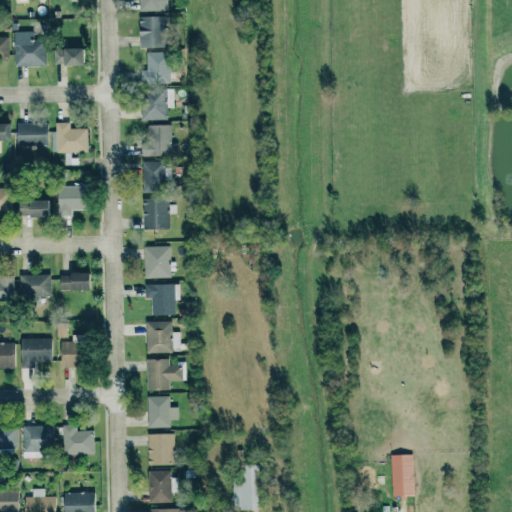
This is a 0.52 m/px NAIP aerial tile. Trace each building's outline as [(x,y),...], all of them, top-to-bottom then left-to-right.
[(163,0),(138,0),(139,12),(164,11),(163,0)] [(138,47),(162,48),(162,17),(139,16),(138,47)] [(14,66),(46,65),(45,43),(35,43),(35,31),(14,32),(14,66)] [(9,37),(0,37),(0,60),(9,61),(9,37)] [(53,65),(80,65),(81,49),(53,48),(53,65)] [(145,83),(170,82),(168,53),(143,54),(145,83)] [(173,89),(140,89),(140,120),(167,119),(167,108),(174,108),(173,89)] [(47,122),(16,123),(17,146),(47,145),(47,122)] [(87,128),(70,129),(70,122),(56,122),(56,131),(51,131),(52,152),(88,152),(87,128)] [(0,152),(1,153),(1,141),(9,141),(9,124),(0,123),(0,152)] [(143,156),(176,156),(176,143),(170,143),(171,125),(143,124),(143,156)] [(170,180),(171,163),(142,162),(141,191),(163,191),(164,180),(170,180)] [(57,216),(71,216),(71,210),(86,209),(86,186),(57,186),(57,216)] [(0,211),(12,212),(13,188),(0,188),(0,211)] [(169,197),(142,198),(143,230),(169,229),(168,212),(169,212),(169,197)] [(18,217),(46,218),(47,200),(18,200),(18,217)] [(170,277),(170,246),(143,247),(144,278),(170,277)] [(87,291),(87,274),(59,273),(59,290),(87,291)] [(19,275),(19,297),(50,296),(50,274),(19,275)] [(0,301),(13,301),(12,275),(0,275),(0,301)] [(144,283),(144,297),(151,297),(150,314),(175,315),(175,300),(179,300),(179,284),(144,283)] [(145,353),(172,352),(171,321),(144,321),(145,353)] [(50,338),(19,339),(20,367),(34,366),(34,361),(51,361),(50,338)] [(0,367),(14,368),(13,342),(0,341),(0,367)] [(81,341),(59,342),(60,366),(81,366),(81,341)] [(168,358),(146,358),(146,389),(169,389),(168,380),(182,380),(181,366),(168,366),(168,358)] [(147,427),(169,427),(169,419),(178,419),(177,407),(169,407),(169,396),(147,396),(147,427)] [(75,424),(61,424),(62,454),(93,453),(93,430),(75,430),(75,424)] [(0,425),(0,449),(17,450),(17,425),(0,425)] [(21,425),(22,457),(42,457),(42,448),(53,447),(53,425),(21,425)] [(146,433),(147,464),(172,463),(171,433),(146,433)] [(413,496),(412,453),(392,454),(393,499),(406,498),(406,496),(413,496)] [(261,508),(259,463),(237,464),(237,474),(232,475),(233,509),(261,508)] [(147,470),(148,502),(170,502),(169,470),(147,470)] [(54,511),(54,495),(44,495),(44,488),(31,488),(31,496),(23,496),(23,511),(54,511)] [(17,511),(17,489),(0,489),(0,511),(17,511)] [(93,511),(92,491),(62,492),(63,511),(93,511)]
